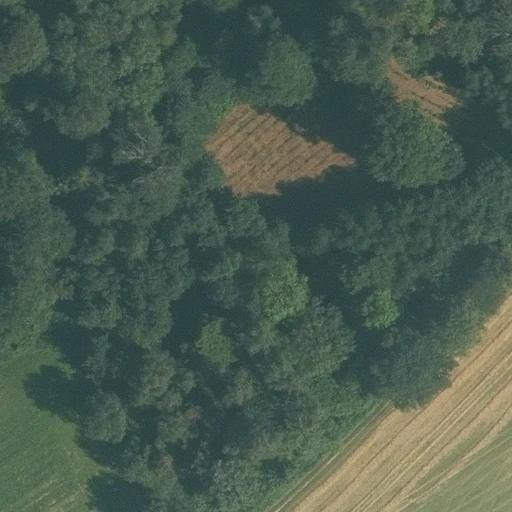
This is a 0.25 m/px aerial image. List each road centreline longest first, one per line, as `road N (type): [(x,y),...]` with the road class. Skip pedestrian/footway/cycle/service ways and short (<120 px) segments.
road 1 (track): [(511,269),(426,348),(320,470)]
road 2 (track): [(375,405),(284,511)]
